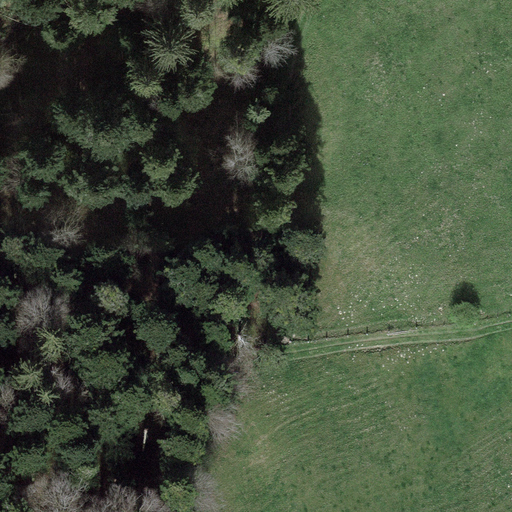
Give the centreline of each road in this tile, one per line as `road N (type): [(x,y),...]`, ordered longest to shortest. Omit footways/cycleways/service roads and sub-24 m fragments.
road 1 (track): [(312,0),(290,57),(281,159),(245,275),(194,346),(20,511)]
road 2 (track): [(194,346),(207,367),(234,369),(319,347),(511,318)]
road 3 (track): [(110,0),(27,100),(0,116)]
